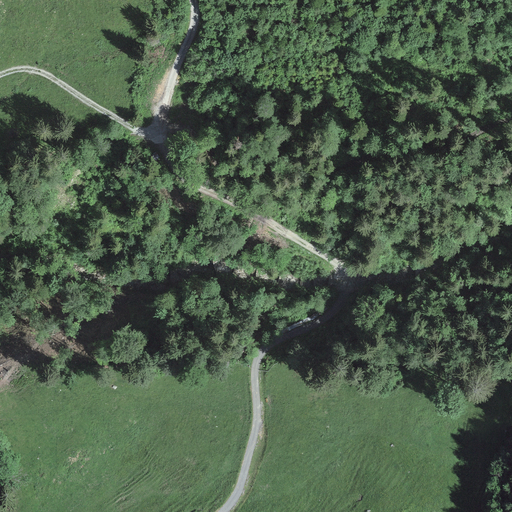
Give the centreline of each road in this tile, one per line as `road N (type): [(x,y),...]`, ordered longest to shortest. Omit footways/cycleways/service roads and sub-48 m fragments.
road 1 (track): [(222,511),(247,462),(261,352),(330,313),(343,295),(344,272),(262,216),(185,179),(155,136)]
road 2 (track): [(155,136),(43,73),(0,74)]
road 3 (track): [(193,0),(194,21),(155,136)]
